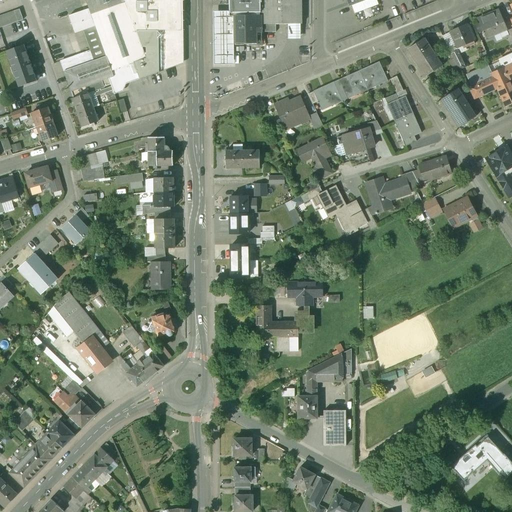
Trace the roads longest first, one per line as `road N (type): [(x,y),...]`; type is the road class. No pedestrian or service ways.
road 1 (tertiary): [(192,372),(194,114)]
road 2 (tertiary): [(171,391),(91,435),(20,511)]
road 3 (residential): [(203,397),(363,484)]
road 4 (residential): [(363,484),(410,462),(511,386)]
road 5 (residential): [(23,0),(75,146)]
road 6 (residential): [(0,263),(68,201),(59,150)]
road 7 (residential): [(194,114),(321,65)]
road 8 (residential): [(75,146),(194,114)]
road 9 (residential): [(452,141),(386,39)]
